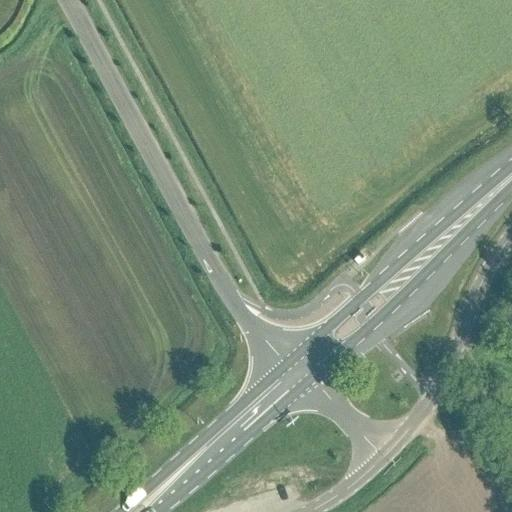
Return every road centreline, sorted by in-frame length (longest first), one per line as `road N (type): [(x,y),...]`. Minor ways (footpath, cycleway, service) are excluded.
road 1 (tertiary): [(286,365),(212,270),(63,0)]
road 2 (primary): [(511,167),(286,365)]
road 3 (primary): [(311,380),(511,188)]
road 4 (unclassified): [(383,458),(433,397),(479,287),(511,236)]
road 5 (primary): [(286,365),(120,511)]
road 6 (primary): [(158,511),(311,380)]
